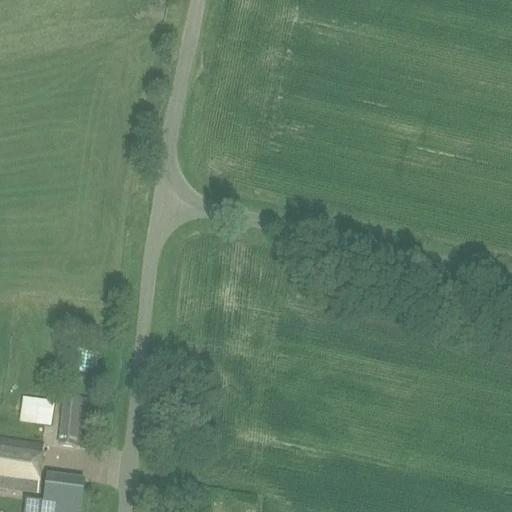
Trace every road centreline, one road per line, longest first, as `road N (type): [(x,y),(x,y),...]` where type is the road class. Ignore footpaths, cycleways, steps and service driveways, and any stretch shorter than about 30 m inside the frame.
road 1 (unclassified): [(511,278),(162,201)]
road 2 (unclassified): [(129,511),(162,201)]
road 3 (unclassified): [(162,201),(202,0)]
